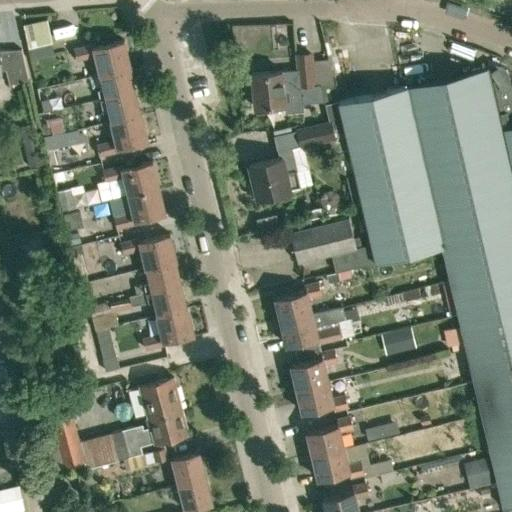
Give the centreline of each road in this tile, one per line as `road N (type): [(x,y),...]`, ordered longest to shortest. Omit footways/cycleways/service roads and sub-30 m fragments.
road 1 (residential): [(270,511),(158,15)]
road 2 (residential): [(511,41),(401,6),(158,15)]
